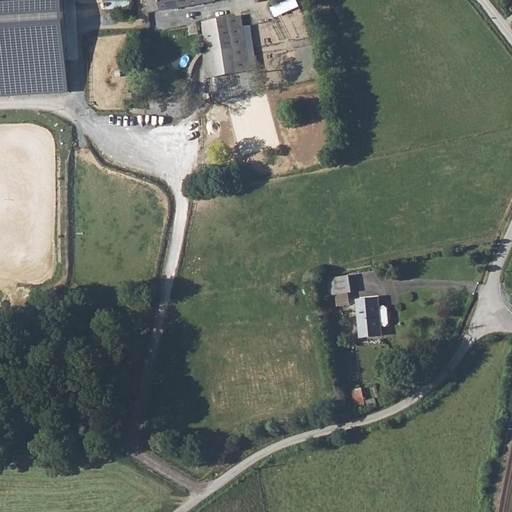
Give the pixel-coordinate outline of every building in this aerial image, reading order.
[(60,0),(0,0),(0,98),(67,94),(60,0)] [(127,0),(103,0),(103,3),(107,3),(107,10),(107,12),(133,11),(132,3),(127,2),(127,0)] [(146,0),(149,13),(220,0),(146,0)] [(201,21),(209,77),(250,71),(242,15),(201,21)] [(323,274),(327,290),(341,287),(338,271),(323,274)] [(374,294),(350,295),(355,334),(378,332),(377,324),(382,323),(384,320),(382,304),(380,302),(375,303),(374,294)]
